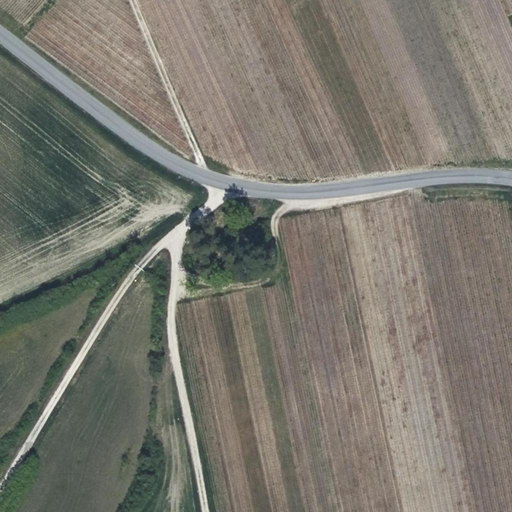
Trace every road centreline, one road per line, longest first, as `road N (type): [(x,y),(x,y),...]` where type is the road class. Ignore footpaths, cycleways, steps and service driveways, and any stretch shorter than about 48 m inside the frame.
road 1 (tertiary): [(0,32),(183,167),(232,184),(331,188),(438,173),(511,174)]
road 2 (track): [(215,178),(214,203),(173,236),(172,336),(209,511)]
road 3 (track): [(173,236),(139,264),(0,488)]
road 4 (track): [(131,0),(203,174)]
